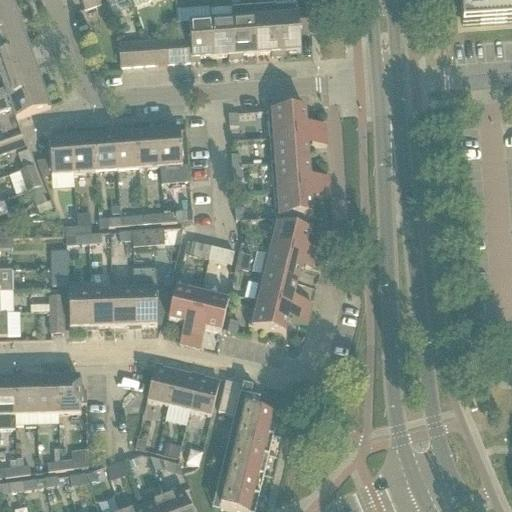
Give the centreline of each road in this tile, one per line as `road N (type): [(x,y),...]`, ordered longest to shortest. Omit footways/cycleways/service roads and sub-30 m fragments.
road 1 (residential): [(0,360),(170,354),(299,380),(314,363),(330,298)]
road 2 (tertiary): [(389,142),(391,400),(413,487)]
road 3 (tertiary): [(447,473),(389,142)]
road 4 (residential): [(214,94),(91,97),(51,0)]
road 5 (residential): [(214,94),(386,82)]
road 6 (residential): [(386,82),(511,73)]
